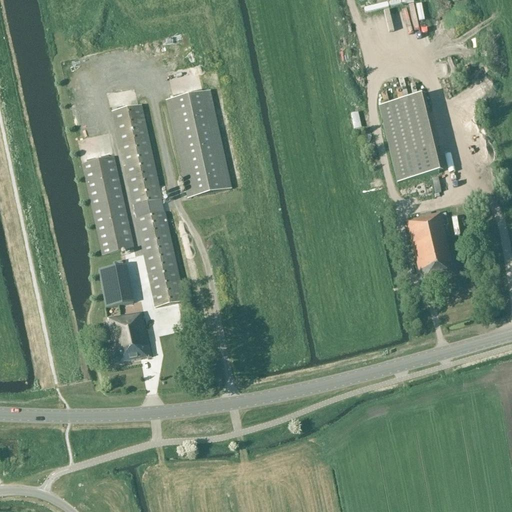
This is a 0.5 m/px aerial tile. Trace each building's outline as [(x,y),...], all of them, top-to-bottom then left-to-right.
[(231,190),(208,93),(165,102),(188,200),(231,190)] [(420,98),(378,107),(397,184),(438,174),(420,98)] [(154,309),(184,303),(165,215),(163,215),(160,201),(161,201),(141,108),(111,114),(132,207),(133,207),(136,221),(135,221),(154,309)] [(101,257),(133,250),(113,158),(81,165),(101,257)] [(444,215),(440,216),(440,215),(406,223),(421,283),(429,281),(429,282),(453,276),(449,260),(451,260),(443,227),(447,227),(444,215)] [(104,310),(133,305),(126,267),(97,272),(104,310)] [(115,365),(151,358),(142,313),(106,320),(115,365)] [(107,353),(105,342),(98,344),(100,355),(107,353)]
